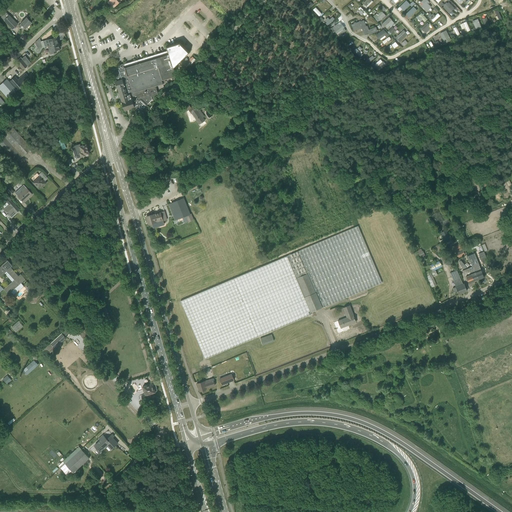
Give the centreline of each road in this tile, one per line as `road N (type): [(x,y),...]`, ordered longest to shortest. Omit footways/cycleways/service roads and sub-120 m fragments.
road 1 (residential): [(506,279),(189,404)]
road 2 (motorway): [(498,511),(387,434),(337,415),(284,414),(199,438)]
road 3 (track): [(139,211),(375,77)]
road 4 (motorway): [(202,446),(301,421),(348,427),(405,459),(416,486),(411,511)]
road 5 (unclassified): [(110,149),(264,0)]
road 6 (primary): [(189,404),(133,213)]
road 7 (primary): [(123,218),(177,407)]
road 8 (residential): [(0,251),(110,149)]
road 9 (primary): [(110,149),(69,5)]
